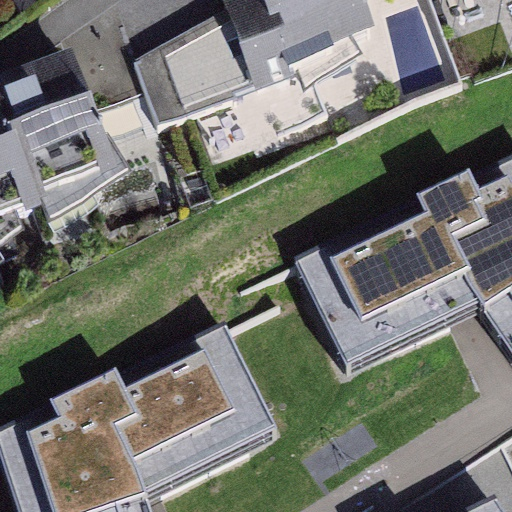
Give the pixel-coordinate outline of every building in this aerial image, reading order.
[(363,0),(227,0),(252,67),(372,23),(363,0)] [(79,60),(0,88),(0,98),(3,106),(40,208),(123,178),(79,60)] [(3,106),(0,107),(0,238),(45,222),(40,208),(3,106)] [(511,141),(279,250),(343,382),(477,319),(511,360),(511,141)] [(223,309),(0,409),(0,486),(8,511),(160,511),(153,491),(280,427),(223,309)] [(511,511),(511,503),(497,484),(436,511),(511,511)]
